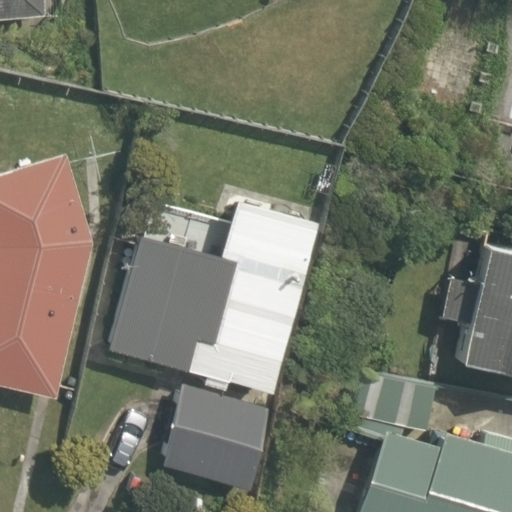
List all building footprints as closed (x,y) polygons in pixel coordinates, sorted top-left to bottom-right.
[(0,0),(0,19),(46,16),(45,0),(0,0)] [(0,167),(0,382),(57,397),(94,238),(66,147),(0,167)] [(228,377),(273,388),(319,216),(239,195),(232,220),(158,200),(148,232),(142,231),(109,346),(207,372),(204,381),(226,386),(228,377)] [(469,273),(447,270),(439,320),(461,323),(453,372),(511,381),(511,234),(476,229),(469,273)] [(271,403),(183,381),(162,464),(250,485),(271,403)] [(429,437),(378,420),(349,511),(511,511),(511,443),(435,419),(429,437)]
